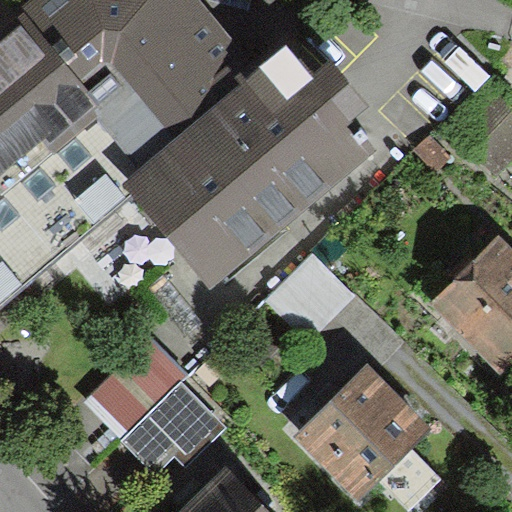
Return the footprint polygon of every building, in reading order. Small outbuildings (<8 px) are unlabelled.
[(216,283),(375,149),(288,45),(261,67),(256,72),(198,0),(45,0),(42,3),(20,21),(0,37),(0,307),(139,193),(216,283)] [(451,132),(492,171),(511,150),(511,109),(491,89),(451,132)] [(511,344),(511,256),(491,236),(437,291),(502,355),(511,344)] [(322,334),(362,290),(324,255),(284,300),(322,334)] [(109,397),(185,473),(239,419),(163,343),(109,397)] [(420,442),(359,373),(287,436),(348,505),(420,442)] [(263,511),(225,474),(188,511),(263,511)]
